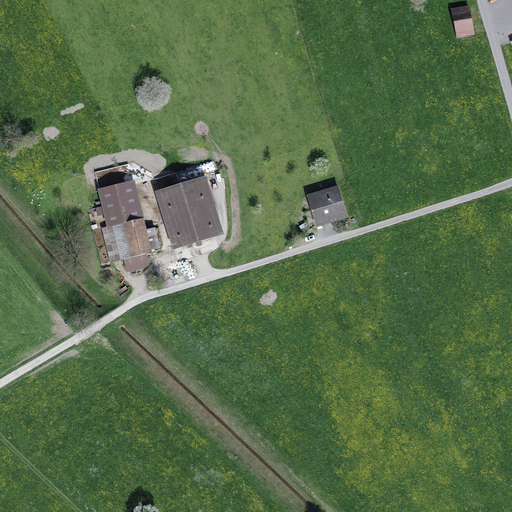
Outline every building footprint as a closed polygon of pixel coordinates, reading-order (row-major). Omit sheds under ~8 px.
[(451,10),(456,38),(473,35),(468,7),(451,10)] [(209,218),(216,216),(205,179),(164,192),(181,245),(215,235),(209,218)] [(111,263),(150,253),(149,251),(145,232),(132,183),(99,191),(109,228),(103,229),(111,263)] [(308,197),(317,226),(346,217),(337,188),(308,197)] [(215,235),(222,233),(216,216),(209,218),(215,235)] [(149,251),(159,248),(154,230),(145,232),(149,251)]
